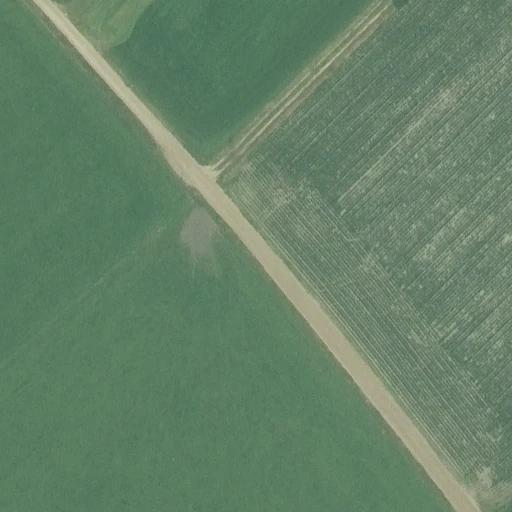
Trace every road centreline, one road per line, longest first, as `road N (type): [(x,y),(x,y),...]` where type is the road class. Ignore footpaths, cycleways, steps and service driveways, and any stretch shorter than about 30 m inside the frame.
road 1 (track): [(469,511),(250,240),(37,0)]
road 2 (track): [(202,184),(390,0)]
